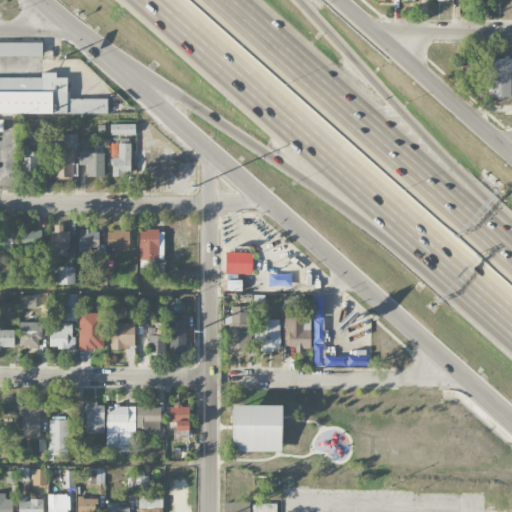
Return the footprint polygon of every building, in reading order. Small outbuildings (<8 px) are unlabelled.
[(0,57),(42,57),(42,43),(0,43),(0,57)] [(488,58),(488,97),(511,97),(511,58),(488,58)] [(0,77),(0,113),(107,114),(107,99),(67,99),(67,78),(0,77)] [(135,134),(135,124),(110,124),(110,135),(135,134)] [(73,179),(74,144),(64,144),(64,139),(53,139),(52,179),(73,179)] [(130,176),(130,143),(118,143),(118,158),(112,158),(112,175),(130,176)] [(37,150),(20,150),(21,172),(38,172),(37,150)] [(162,174),(162,150),(144,150),(144,173),(162,174)] [(104,152),(79,152),(78,165),(87,165),(86,176),(104,177),(104,152)] [(68,256),(69,231),(63,231),(63,225),(51,225),(50,256),(68,256)] [(22,247),(43,244),(41,230),(20,233),(22,247)] [(98,230),(79,231),(79,252),(89,252),(89,247),(99,247),(98,230)] [(139,260),(161,260),(162,230),(139,230),(139,260)] [(129,249),(129,231),(107,231),(107,249),(129,249)] [(187,257),(187,231),(173,231),(173,239),(168,239),(168,249),(174,249),(174,258),(187,257)] [(238,274),(250,274),(251,253),(226,252),(225,290),(237,291),(238,274)] [(74,266),(58,266),(58,285),(75,285),(74,266)] [(62,321),(76,321),(77,294),(62,294),(62,321)] [(321,296),(324,309),(335,306),(332,294),(321,296)] [(35,296),(21,295),(21,308),(35,308),(35,296)] [(226,353),(248,352),(246,306),(230,307),(231,315),(225,315),(226,353)] [(303,311),(284,311),(284,346),(295,346),(295,351),(310,351),(310,330),(303,330),(303,311)] [(102,313),(78,313),(79,350),(103,349),(102,313)] [(323,366),(322,315),(312,315),(314,366),(323,366)] [(280,350),(279,319),(262,320),(262,329),(254,329),(254,340),(260,340),(261,351),(280,350)] [(170,353),(185,353),(186,320),(171,320),(170,353)] [(20,348),(41,347),(40,322),(19,322),(20,348)] [(49,349),(77,348),(76,338),(71,338),(71,323),(48,324),(49,349)] [(134,348),(134,323),(110,323),(110,348),(134,348)] [(149,353),(165,353),(165,325),(148,325),(149,353)] [(0,347),(14,348),(14,330),(0,330),(0,347)] [(104,403),(86,403),(85,433),(104,433),(104,403)] [(21,438),(40,438),(39,405),(20,406),(21,438)] [(231,452),(231,405),(281,405),(281,452),(231,452)] [(134,406),(107,406),(106,452),(133,452),(134,406)] [(160,432),(161,407),(137,406),(137,416),(143,416),(142,431),(160,432)] [(175,423),(175,430),(188,430),(188,406),(169,406),(169,423),(175,423)] [(48,419),(49,456),(68,456),(67,418),(48,419)] [(188,438),(187,431),(174,432),(174,439),(188,438)] [(104,468),(87,469),(87,484),(104,484),(104,468)] [(33,485),(45,485),(46,470),(20,469),(19,480),(33,480),(33,485)] [(66,470),(65,488),(74,488),(75,471),(66,470)] [(0,495),(0,511),(12,511),(12,495),(0,495)] [(68,511),(69,495),(48,495),(47,511),(68,511)] [(42,511),(42,499),(27,499),(27,496),(18,497),(18,511),(42,511)] [(76,511),(95,511),(96,498),(77,498),(76,511)] [(161,511),(162,498),(138,498),(138,511),(161,511)] [(248,511),(249,502),(223,502),(223,511),(248,511)] [(119,503),(106,503),(105,511),(127,511),(127,506),(119,506),(119,503)] [(252,511),(276,511),(277,504),(253,503),(252,511)]
